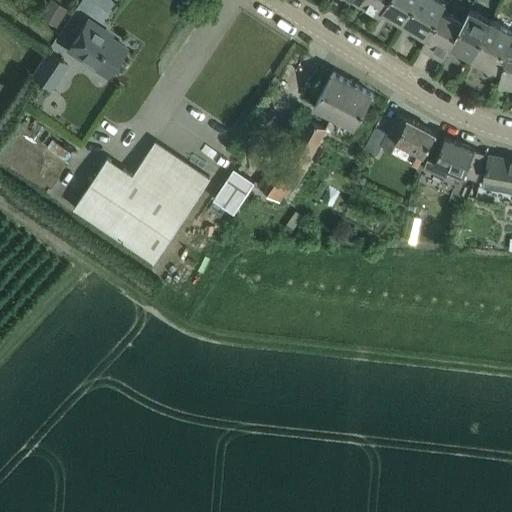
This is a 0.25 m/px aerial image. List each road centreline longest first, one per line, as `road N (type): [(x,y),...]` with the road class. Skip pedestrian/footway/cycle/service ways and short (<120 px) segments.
road 1 (track): [(511,372),(180,326),(0,204)]
road 2 (tertiary): [(511,133),(458,115),(273,0)]
